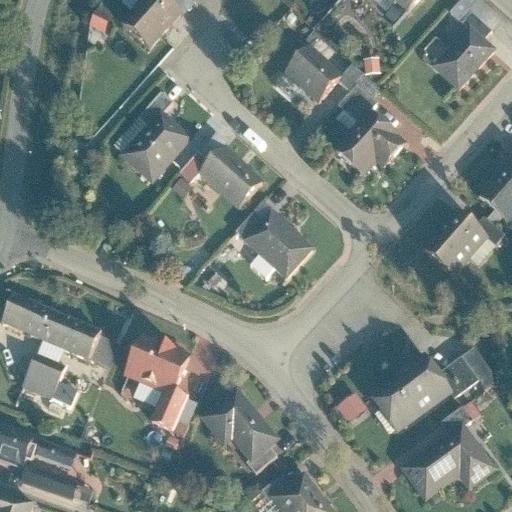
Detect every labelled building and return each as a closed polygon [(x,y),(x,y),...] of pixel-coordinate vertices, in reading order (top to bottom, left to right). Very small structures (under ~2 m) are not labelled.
[(164,5),(159,0),(128,0),(123,6),(138,19),(128,31),(151,52),(181,19),(164,5)] [(349,0),(360,9),(367,0),(349,0)] [(386,0),(406,18),(423,0),(386,0)] [(96,11),(90,27),(105,33),(112,18),(96,11)] [(422,67),(454,97),(492,57),(481,46),(489,38),(469,18),(422,67)] [(313,106),(340,78),(309,49),(283,77),(313,106)] [(366,83),(351,69),(334,86),(349,100),(355,94),(366,83)] [(372,111),(355,94),(349,100),(337,112),(353,129),(372,111)] [(171,111),(159,100),(137,122),(148,133),(162,120),(171,111)] [(152,187),(190,146),(162,120),(148,133),(124,161),(152,187)] [(402,155),(369,121),(333,156),(360,183),(373,171),(379,178),(402,155)] [(236,210),(260,185),(227,154),(209,174),(203,180),(236,210)] [(511,159),(473,200),(506,231),(511,224),(511,159)] [(209,174),(197,162),(178,180),(190,192),(203,180),(209,174)] [(273,221),(261,210),(235,237),(247,249),(273,221)] [(475,234),(457,220),(424,259),(452,284),(486,247),(475,234)] [(311,257),(273,221),(247,249),(243,253),(280,289),(311,257)] [(497,237),(485,224),(475,234),(486,247),(497,237)] [(0,327),(88,365),(100,337),(10,299),(0,323),(0,327)] [(173,401),(189,361),(140,343),(125,383),(163,397),(173,401)] [(441,379),(424,358),(362,406),(390,444),(453,396),(441,379)] [(65,374),(35,362),(23,393),(52,405),(65,374)] [(478,388),(461,365),(441,379),(453,396),(458,403),(478,388)] [(175,441),(189,409),(173,401),(163,397),(148,430),(175,441)] [(270,440),(235,399),(201,428),(224,455),(233,448),(245,462),(263,446),(270,440)] [(472,428),(462,414),(437,433),(448,447),(464,434),(472,428)] [(36,449),(0,433),(0,467),(24,478),(36,449)] [(492,475),(464,434),(448,447),(404,477),(423,504),(459,480),(467,492),(492,475)] [(259,477),(277,461),(263,446),(245,462),(259,477)] [(64,473),(69,460),(43,450),(38,462),(64,473)] [(326,511),(303,480),(287,493),(270,504),(275,511),(326,511)] [(287,493),(279,481),(252,500),(260,511),(270,504),(287,493)] [(78,487),(74,500),(91,505),(95,492),(78,487)] [(31,511),(33,509),(0,497),(0,511),(31,511)]
